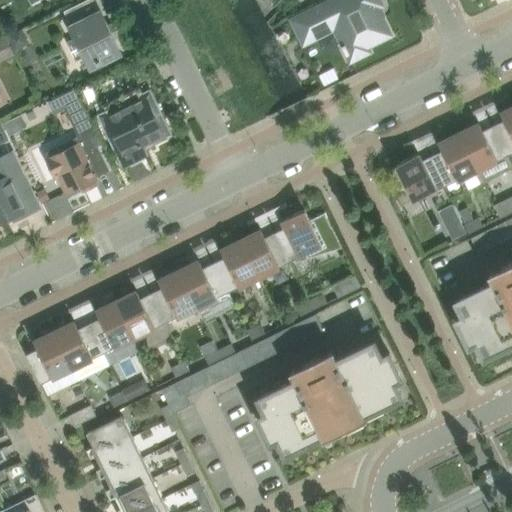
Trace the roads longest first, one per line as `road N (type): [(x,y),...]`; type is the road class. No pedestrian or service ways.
road 1 (tertiary): [(240,178),(0,298)]
road 2 (tertiary): [(470,68),(240,178)]
road 3 (residential): [(240,178),(150,0)]
road 4 (residential): [(74,511),(0,351)]
road 5 (residential): [(386,482),(406,456),(511,405)]
